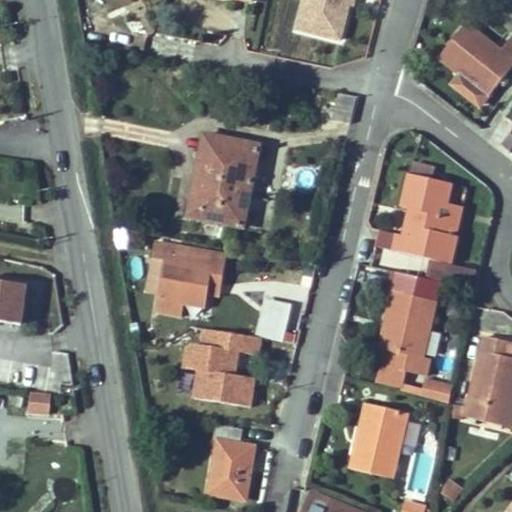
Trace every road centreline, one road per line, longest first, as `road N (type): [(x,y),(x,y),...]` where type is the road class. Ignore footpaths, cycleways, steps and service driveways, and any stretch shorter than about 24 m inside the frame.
road 1 (secondary): [(39,0),(125,511)]
road 2 (residential): [(383,83),(271,511)]
road 3 (residential): [(383,83),(511,178)]
